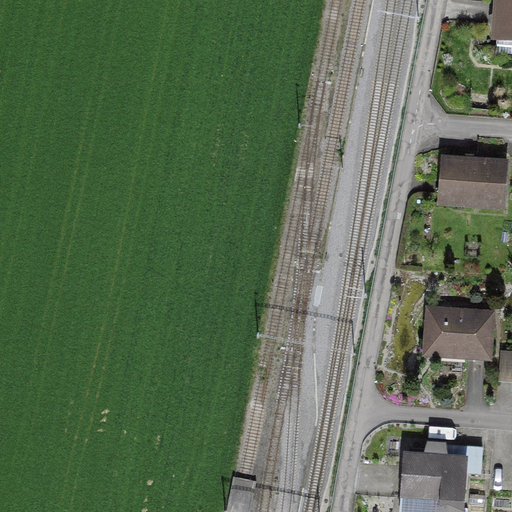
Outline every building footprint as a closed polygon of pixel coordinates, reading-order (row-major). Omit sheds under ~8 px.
[(511,0),(489,0),(487,38),(511,39),(511,0)] [(456,161),(443,161),(442,205),(465,206),(466,200),(506,201),(507,163),(456,161)] [(502,315),(433,310),(429,358),(498,363),(502,315)] [(511,355),(503,355),(503,386),(511,385),(511,355)] [(467,511),(471,457),(403,453),(401,500),(443,503),(443,510),(429,509),(428,511),(467,511)]
